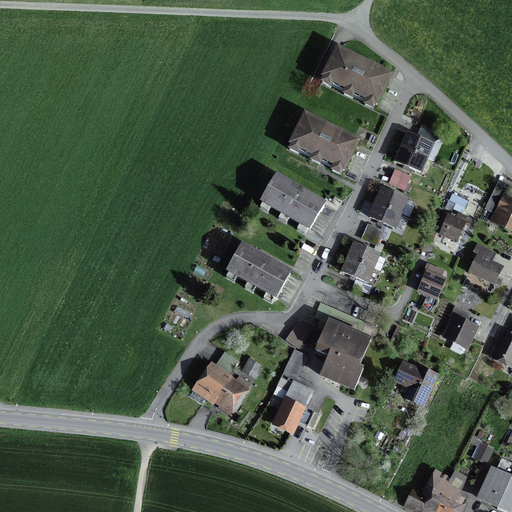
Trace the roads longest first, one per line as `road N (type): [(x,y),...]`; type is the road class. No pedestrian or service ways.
road 1 (residential): [(149,433),(157,405),(203,336),(233,319),(294,314),(415,76)]
road 2 (unclassified): [(0,4),(354,24)]
road 3 (primary): [(149,433),(266,461),(378,511)]
road 4 (primary): [(0,417),(149,433)]
road 5 (residential): [(415,76),(511,165)]
